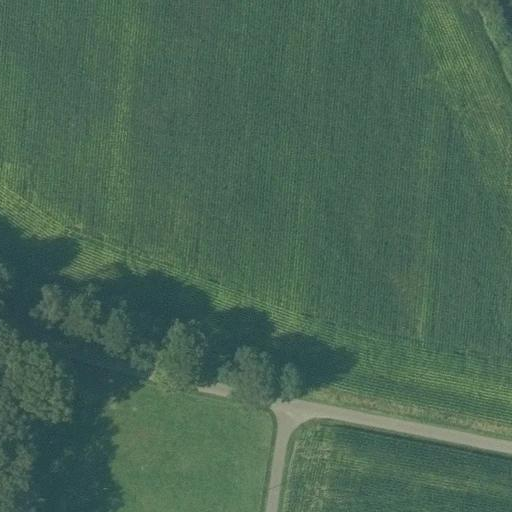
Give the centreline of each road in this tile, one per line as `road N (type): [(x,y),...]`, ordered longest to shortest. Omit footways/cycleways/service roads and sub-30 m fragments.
road 1 (unclassified): [(0,327),(108,364),(511,443)]
road 2 (track): [(19,511),(24,334)]
